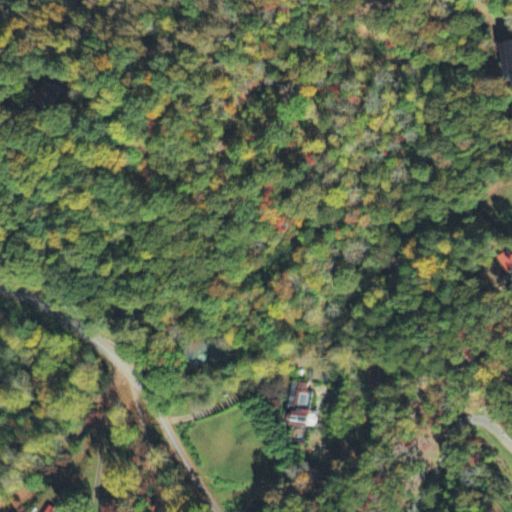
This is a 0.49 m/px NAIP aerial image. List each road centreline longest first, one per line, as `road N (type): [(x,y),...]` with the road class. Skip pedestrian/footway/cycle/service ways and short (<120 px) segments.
road 1 (residential): [(511,111),(453,68),(355,44),(329,154),(243,257),(128,369)]
road 2 (residential): [(128,369),(49,309),(0,286)]
